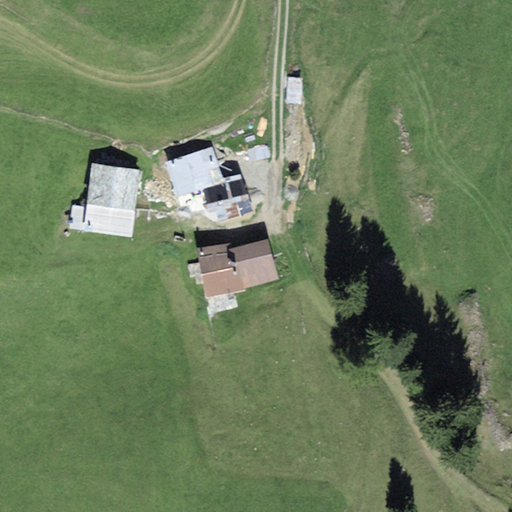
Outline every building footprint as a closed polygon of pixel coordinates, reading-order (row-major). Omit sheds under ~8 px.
[(250,161),(271,157),(269,144),(248,148),(250,161)] [(166,162),(179,197),(202,189),(215,185),(213,178),(210,170),(221,166),(214,145),(166,162)] [(141,170),(93,163),(86,229),(133,236),(141,170)] [(214,208),(219,223),(254,211),(241,173),(229,177),(228,173),(213,178),(215,185),(202,189),(208,210),(214,208)] [(198,248),(208,298),(247,289),(246,287),(279,278),(268,239),(232,247),(231,242),(198,248)]
